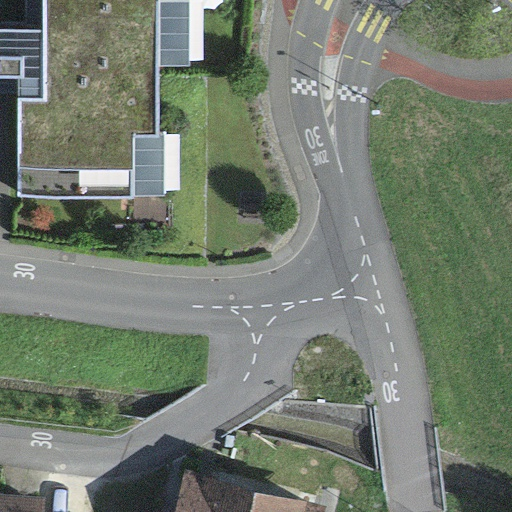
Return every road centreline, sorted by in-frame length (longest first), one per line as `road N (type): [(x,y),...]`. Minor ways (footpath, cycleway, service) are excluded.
road 1 (motorway): [(462,0),(511,362)]
road 2 (residential): [(286,302),(278,343),(240,399),(160,446),(117,458),(0,448)]
road 3 (residential): [(286,302),(159,302),(0,282)]
road 4 (residential): [(367,279),(400,402),(411,511)]
road 5 (residential): [(321,0),(305,40),(309,120),(342,176)]
road 6 (residential): [(342,176),(357,62),(387,0)]
